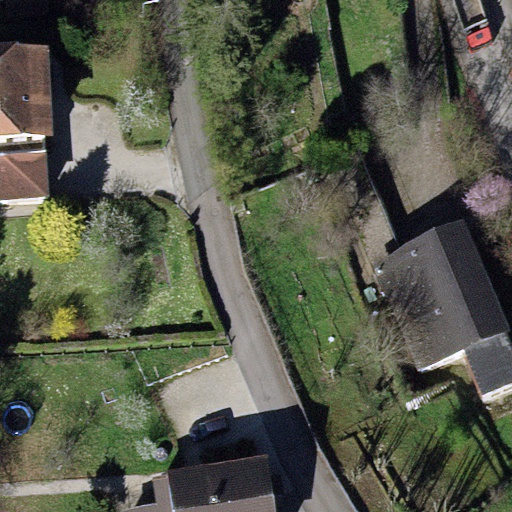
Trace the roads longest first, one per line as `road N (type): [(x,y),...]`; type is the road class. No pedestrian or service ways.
road 1 (residential): [(326,511),(221,273),(168,51),(169,0)]
road 2 (residential): [(467,0),(511,123)]
